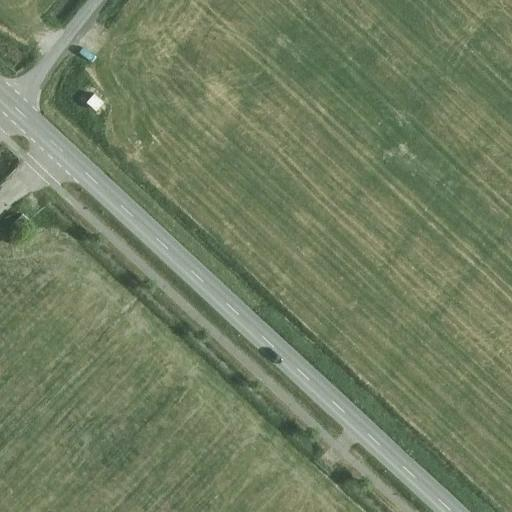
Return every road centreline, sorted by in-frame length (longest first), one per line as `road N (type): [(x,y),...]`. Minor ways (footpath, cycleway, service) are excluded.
road 1 (secondary): [(12,110),(451,511)]
road 2 (unclassified): [(97,0),(12,110)]
